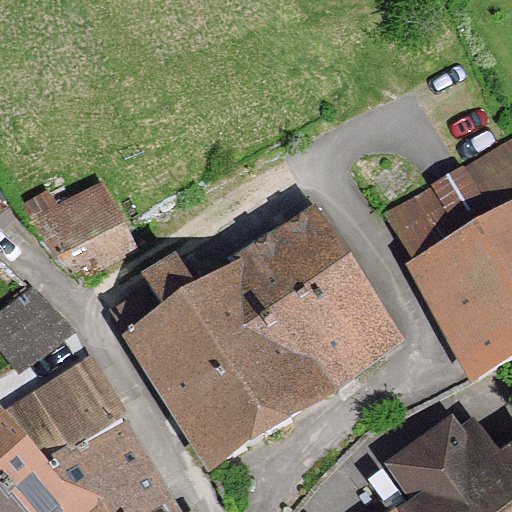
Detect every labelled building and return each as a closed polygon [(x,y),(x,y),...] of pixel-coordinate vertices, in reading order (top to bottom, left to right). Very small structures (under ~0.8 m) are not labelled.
[(80,282),(136,252),(104,192),(32,231),(58,262),(80,282)] [(509,364),(511,362),(511,209),(416,268),(475,376),(478,382),(503,369),(509,364)] [(393,348),(401,342),(394,334),(392,334),(319,216),(256,257),(250,248),(227,264),(233,273),(197,294),(181,269),(148,288),(150,294),(113,316),(129,344),(154,379),(197,449),(206,467),(230,454),(233,458),(247,450),(245,445),(263,436),(264,439),(293,423),(291,419),(326,396),(328,399),(337,391),(336,389),(352,376),(353,377),(357,374),(355,373),(390,346),(393,348)] [(0,338),(21,368),(71,332),(39,298),(0,326),(0,338)] [(0,423),(0,485),(22,511),(82,511),(50,472),(123,427),(92,369),(5,422),(3,420),(0,423)] [(413,511),(511,511),(511,452),(500,461),(475,426),(459,437),(451,426),(390,469),(416,506),(412,509),(413,511)] [(142,511),(163,497),(123,427),(50,472),(82,511),(142,511)] [(22,511),(0,485),(0,511),(22,511)] [(172,511),(163,497),(142,511),(172,511)]
